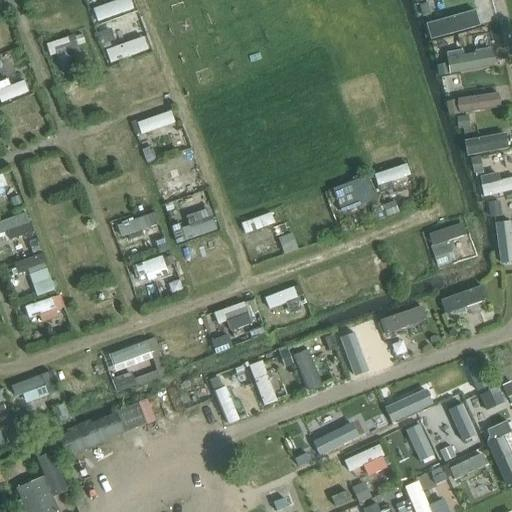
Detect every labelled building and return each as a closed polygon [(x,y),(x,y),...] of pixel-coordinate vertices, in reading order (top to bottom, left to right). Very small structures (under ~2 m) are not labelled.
[(79,0),(37,0),(38,6),(55,3),(56,11),(80,7),(79,0)] [(137,0),(97,0),(100,11),(138,3),(137,0)] [(428,4),(420,9),(423,20),(432,15),(428,4)] [(112,29),(98,34),(102,46),(116,41),(112,29)] [(86,32),(78,34),(80,43),(89,41),(86,32)] [(127,54),(114,60),(120,72),(133,67),(127,54)] [(448,64),(437,66),(439,78),(450,76),(448,64)] [(73,89),(100,80),(97,69),(69,78),(73,89)] [(33,84),(28,71),(15,76),(12,70),(0,74),(0,85),(4,96),(33,84)] [(133,80),(136,93),(168,83),(165,71),(133,80)] [(353,93),(378,85),(373,71),(349,80),(353,93)] [(39,88),(7,97),(15,122),(47,112),(39,88)] [(360,114),(365,130),(393,122),(386,97),(381,98),(384,108),(360,114)] [(458,101),(447,103),(449,117),(460,115),(458,101)] [(469,116),(460,117),(462,130),(471,129),(469,116)] [(136,122),(131,123),(136,136),(141,134),(136,122)] [(511,154),(511,125),(484,126),(484,154),(500,154),(500,158),(511,157),(511,154)] [(151,146),(142,149),(148,164),(157,161),(151,146)] [(381,177),(415,167),(411,153),(377,163),(381,177)] [(480,157),(471,159),(474,174),(483,172),(480,157)] [(0,167),(0,180),(11,177),(8,165),(0,167)] [(209,177),(205,165),(185,172),(183,165),(167,171),(174,189),(209,177)] [(372,165),(332,179),(339,201),(380,187),(372,165)] [(165,189),(158,191),(164,206),(171,203),(165,189)] [(20,196),(11,200),(14,208),(23,205),(20,196)] [(128,231),(163,215),(156,201),(122,217),(128,231)] [(176,218),(181,235),(191,232),(195,243),(220,235),(212,209),(206,211),(203,201),(189,206),(192,213),(176,218)] [(277,220),(288,218),(285,201),(246,209),(251,236),(279,230),(277,220)] [(395,202),(383,206),(388,218),(399,213),(395,202)] [(500,202),(489,204),(491,219),(502,217),(500,202)] [(175,210),(173,204),(166,207),(168,213),(175,210)] [(353,204),(340,209),(345,221),(357,216),(353,204)] [(40,235),(37,217),(34,218),(32,206),(0,211),(0,218),(1,225),(14,223),(16,230),(28,228),(30,237),(40,235)] [(380,207),(371,210),(376,222),(384,219),(380,207)] [(56,234),(68,269),(106,257),(95,221),(87,224),(82,211),(53,220),(57,234),(56,234)] [(293,234),(279,239),(285,257),(299,252),(293,234)] [(165,240),(156,243),(160,254),(169,251),(165,240)] [(39,241),(30,245),(33,254),(42,251),(39,241)] [(446,243),(431,248),(438,267),(455,261),(450,245),(447,245),(446,243)] [(360,273),(388,267),(384,244),(355,250),(360,273)] [(236,261),(232,248),(217,253),(215,246),(195,252),(201,272),(236,261)] [(172,257),(163,260),(166,268),(175,265),(172,257)] [(314,285),(348,271),(343,259),(309,273),(314,285)] [(46,265),(28,271),(38,298),(55,292),(46,265)] [(273,300),(302,289),(298,277),(268,288),(273,300)] [(448,305),(485,295),(481,280),(444,290),(448,305)] [(218,306),(222,318),(261,302),(257,291),(218,306)] [(424,297),(383,312),(398,351),(425,341),(416,317),(430,312),(424,297)] [(387,323),(368,327),(374,360),(393,356),(387,323)] [(228,336),(211,343),(217,356),(234,349),(228,336)] [(333,336),(325,339),(330,353),(338,350),(333,336)] [(310,380),(336,371),(324,339),(298,349),(310,380)] [(77,387),(109,372),(98,348),(66,363),(77,387)] [(265,350),(252,355),(267,397),(281,392),(265,350)] [(288,350),(280,353),(286,369),(294,366),(288,350)] [(14,378),(20,394),(52,382),(51,378),(66,372),(61,359),(14,378)] [(481,369),(469,374),(478,393),(489,388),(481,369)] [(132,373),(113,380),(118,394),(137,387),(132,373)] [(179,398),(199,398),(199,395),(209,396),(210,377),(180,375),(179,398)] [(219,378),(210,381),(214,391),(223,388),(219,378)] [(171,381),(124,400),(133,422),(180,403),(171,381)] [(0,399),(10,398),(8,383),(0,384),(0,399)] [(511,383),(503,387),(508,399),(511,396),(511,383)] [(498,388),(480,397),(487,412),(505,403),(498,388)] [(65,404),(54,409),(59,423),(71,418),(65,404)] [(119,412),(60,438),(68,458),(128,433),(119,412)] [(471,416),(448,427),(456,445),(479,434),(471,416)] [(490,437),(487,444),(511,434),(507,423),(487,432),(490,437)] [(12,424),(1,429),(5,437),(16,432),(12,424)] [(347,443),(355,461),(388,447),(380,429),(347,443)] [(397,446),(402,458),(427,446),(421,434),(397,446)] [(451,447),(440,452),(445,463),(456,458),(451,447)] [(45,478),(17,490),(25,511),(58,511),(54,499),(68,493),(52,454),(37,460),(45,478)] [(296,460),(295,460),(297,464),(299,468),(311,462),(307,454),(296,460)] [(448,465),(442,468),(447,479),(453,476),(448,465)] [(422,511),(439,511),(422,471),(407,477),(422,511)] [(442,471),(433,475),(438,485),(447,481),(442,471)] [(365,483),(352,489),(359,504),(372,498),(365,483)] [(347,492),(331,498),(336,508),(351,502),(347,492)] [(406,511),(403,503),(396,506),(398,511),(406,511)]
